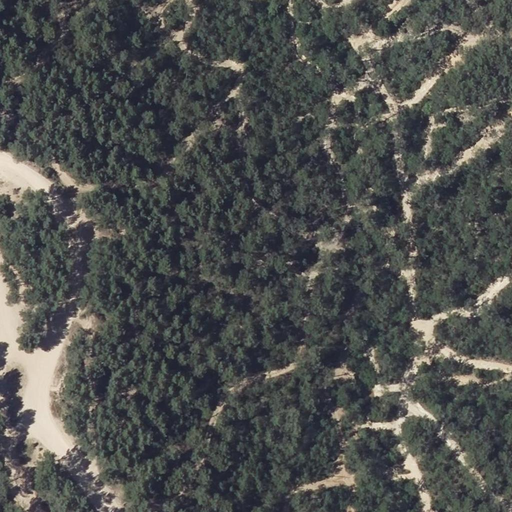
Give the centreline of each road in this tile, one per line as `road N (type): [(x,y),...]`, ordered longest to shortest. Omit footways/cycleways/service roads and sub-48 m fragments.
road 1 (track): [(145,511),(115,444),(140,376),(139,288),(80,109),(42,61),(62,37),(49,0)]
road 2 (track): [(434,511),(398,440),(416,343),(395,126),(353,44),(307,0)]
road 3 (track): [(0,164),(50,190),(75,227),(72,290),(34,396),(38,416),(104,509)]
road 4 (track): [(400,404),(422,416),(511,507)]
road 5 (track): [(285,511),(312,486),(407,467)]
